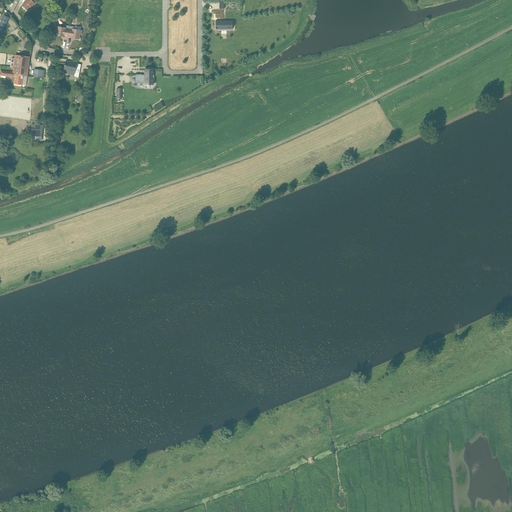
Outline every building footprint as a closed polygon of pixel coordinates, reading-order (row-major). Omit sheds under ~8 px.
[(31,0),(26,0),(22,5),(26,10),(30,6),(31,7),(35,4),(31,0)] [(3,15),(0,22),(0,31),(2,33),(6,25),(9,18),(3,15)] [(215,21),(215,29),(232,30),(232,21),(215,21)] [(64,36),(68,37),(69,26),(64,25),(63,28),(56,26),(55,31),(57,31),(56,35),(64,37),(64,36)] [(71,38),(79,39),(80,35),(81,35),(82,31),(75,29),(75,27),(69,26),(68,37),(71,38)] [(0,74),(0,75),(14,77),(13,84),(22,85),(23,76),(27,77),(30,57),(15,55),(13,72),(1,70),(0,74)] [(74,76),(78,77),(81,65),(77,64),(77,63),(72,62),(66,61),(63,73),(74,75),(74,76)] [(142,74),(136,74),(135,83),(145,83),(145,84),(153,84),(153,79),(154,80),(154,78),(153,78),(153,69),(145,69),(145,75),(142,75),(142,74)] [(34,70),(33,78),(43,79),(44,71),(34,70)] [(184,90),(184,88),(183,87),(183,86),(182,85),(181,84),(180,83),(178,83),(177,83),(176,83),(174,83),(173,84),(172,85),(171,86),(170,88),(170,89),(170,90),(170,91),(171,93),(171,94),(172,95),(173,96),(174,96),(176,97),(177,97),(178,97),(180,96),(181,96),(182,95),(183,94),(183,93),(184,91),(184,90)] [(82,93),(75,100),(78,103),(85,96),(82,93)] [(31,124),(30,136),(31,136),(39,136),(40,136),(40,124),(31,124)]
